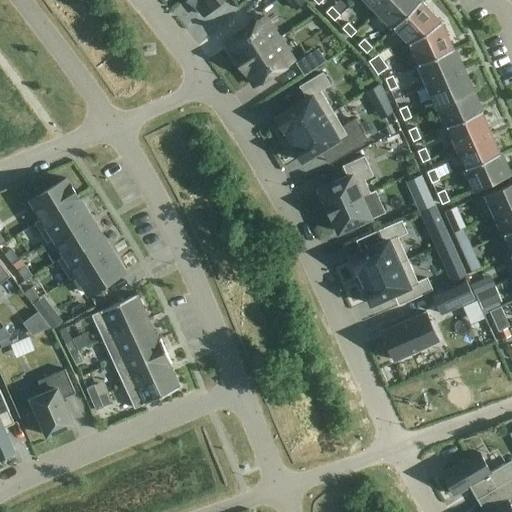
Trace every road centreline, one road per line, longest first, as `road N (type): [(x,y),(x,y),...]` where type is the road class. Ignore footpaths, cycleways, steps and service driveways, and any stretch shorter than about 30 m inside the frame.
road 1 (residential): [(399,448),(275,191),(201,77)]
road 2 (residential): [(239,390),(150,187),(113,126)]
road 3 (residential): [(0,492),(239,390)]
road 4 (residential): [(113,126),(19,0)]
road 5 (residential): [(399,448),(280,490)]
road 6 (residential): [(0,169),(113,126)]
